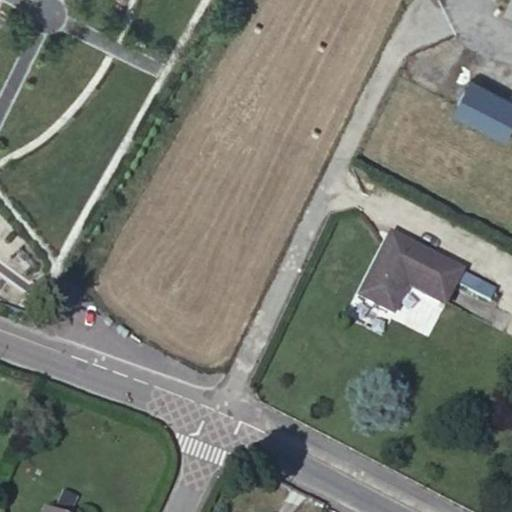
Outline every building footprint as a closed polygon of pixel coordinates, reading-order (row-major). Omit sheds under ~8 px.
[(511,99),(477,82),(461,113),(511,140),(511,99)] [(406,245),(393,238),(382,259),(396,266),(406,245)] [(39,267),(9,245),(0,257),(30,279),(39,267)] [(396,266),(382,259),(361,299),(395,317),(409,289),(446,308),(457,286),(463,275),(463,274),(406,245),(396,266)] [(463,275),(457,286),(492,304),(497,293),(463,275)]
